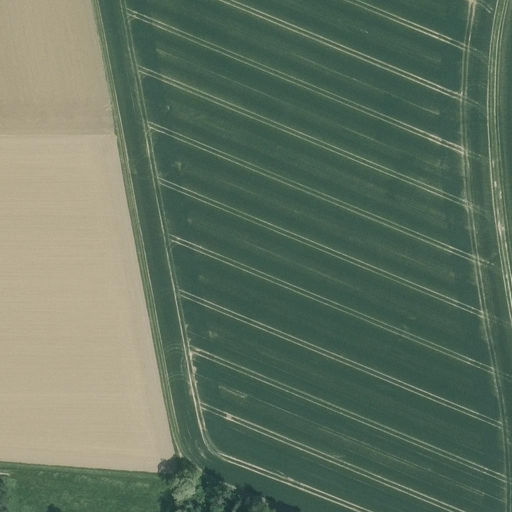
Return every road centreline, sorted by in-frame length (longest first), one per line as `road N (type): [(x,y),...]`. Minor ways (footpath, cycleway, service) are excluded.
road 1 (track): [(96,0),(175,442),(177,511)]
road 2 (track): [(504,0),(493,116),(511,283)]
